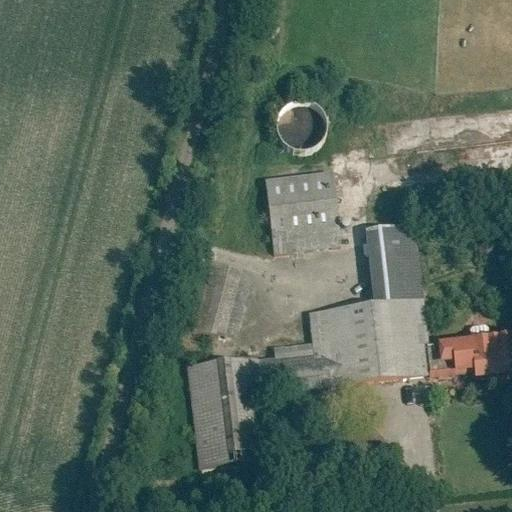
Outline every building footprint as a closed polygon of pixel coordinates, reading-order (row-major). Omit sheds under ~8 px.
[(331,173),(264,181),(273,257),(340,250),(331,173)] [(426,346),(412,228),(367,233),(376,306),(307,314),(310,344),(272,348),(273,359),(258,361),(262,396),(430,376),(426,346)] [(252,276),(204,264),(187,331),(235,343),(252,276)] [(437,345),(426,346),(430,376),(472,371),(473,380),(511,375),(511,333),(437,342),(437,345)] [(258,361),(187,369),(198,473),(270,465),(262,396),(258,361)]
